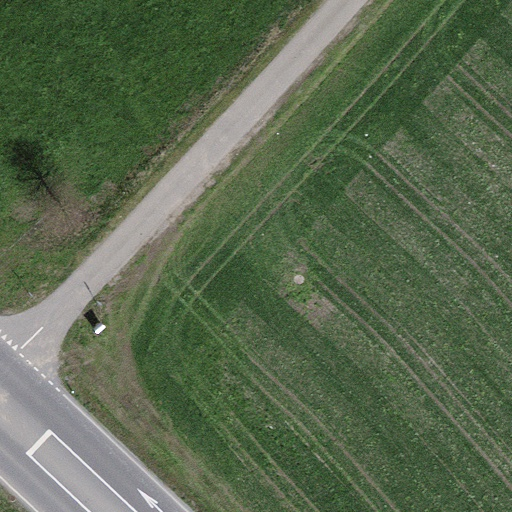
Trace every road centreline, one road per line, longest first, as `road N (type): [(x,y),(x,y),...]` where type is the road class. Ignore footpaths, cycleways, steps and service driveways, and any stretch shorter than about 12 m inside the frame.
road 1 (track): [(358,0),(4,409)]
road 2 (secondary): [(0,405),(108,511)]
